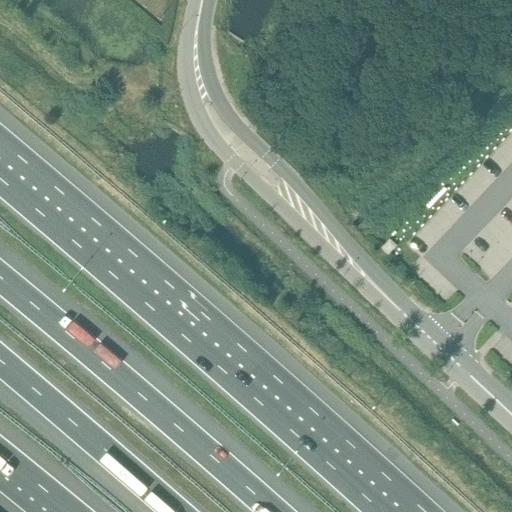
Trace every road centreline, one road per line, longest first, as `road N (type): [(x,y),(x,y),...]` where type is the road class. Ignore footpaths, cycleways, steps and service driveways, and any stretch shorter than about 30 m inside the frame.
road 1 (motorway): [(400,511),(151,282),(0,159)]
road 2 (motorway): [(279,511),(0,278)]
road 3 (unclassified): [(511,416),(299,209)]
road 4 (motorway): [(0,362),(174,511)]
road 5 (unclassified): [(190,62),(193,99),(211,139),(266,192),(299,209)]
road 6 (unclassified): [(299,209),(285,172),(231,119),(190,62)]
road 7 (track): [(231,119),(291,0)]
